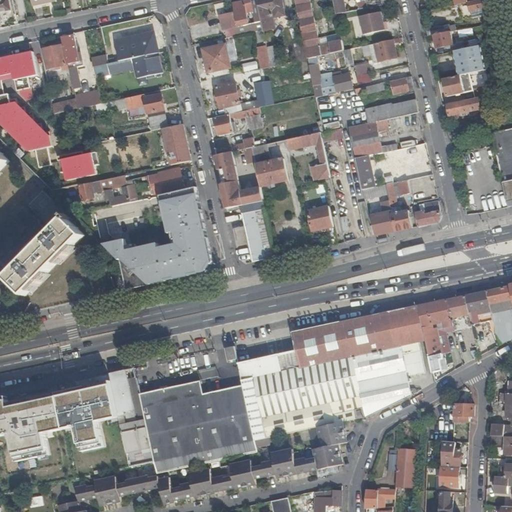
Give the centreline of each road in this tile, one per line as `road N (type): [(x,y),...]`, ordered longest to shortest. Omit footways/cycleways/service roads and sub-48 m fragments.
road 1 (primary): [(0,370),(500,266)]
road 2 (unclassified): [(169,1),(226,298)]
road 3 (residential): [(407,0),(459,243)]
road 4 (primary): [(459,243),(226,298)]
road 5 (primary): [(226,298),(0,346)]
road 6 (residential): [(0,40),(169,1)]
road 7 (residential): [(358,476),(191,511)]
road 8 (residential): [(476,511),(485,366)]
